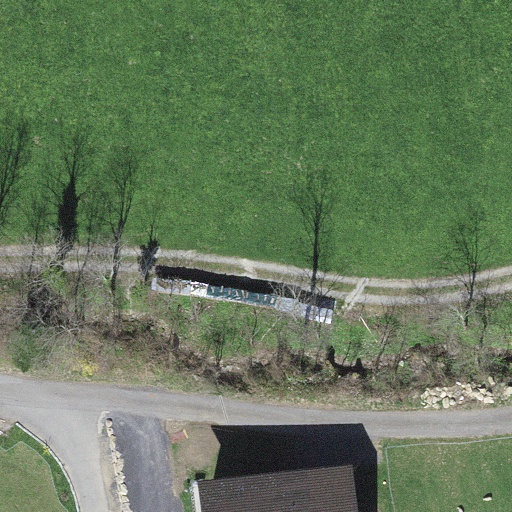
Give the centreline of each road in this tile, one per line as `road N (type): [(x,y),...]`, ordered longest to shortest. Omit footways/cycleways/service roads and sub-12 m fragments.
road 1 (track): [(0,271),(167,271),(278,280),(337,296),(511,283)]
road 2 (track): [(76,399),(262,427),(511,428)]
